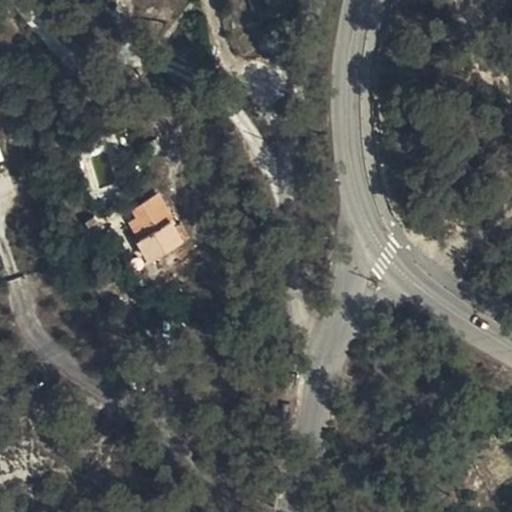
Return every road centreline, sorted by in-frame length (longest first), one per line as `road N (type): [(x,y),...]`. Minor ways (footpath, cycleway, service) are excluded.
road 1 (residential): [(334,341),(312,328),(297,295),(279,197),(252,132),(207,85),(167,64),(129,57),(96,67),(71,57),(15,0)]
road 2 (residential): [(371,232),(358,201),(347,107),(360,0)]
road 3 (residential): [(511,346),(415,284),(371,232)]
road 4 (residential): [(286,511),(334,341)]
